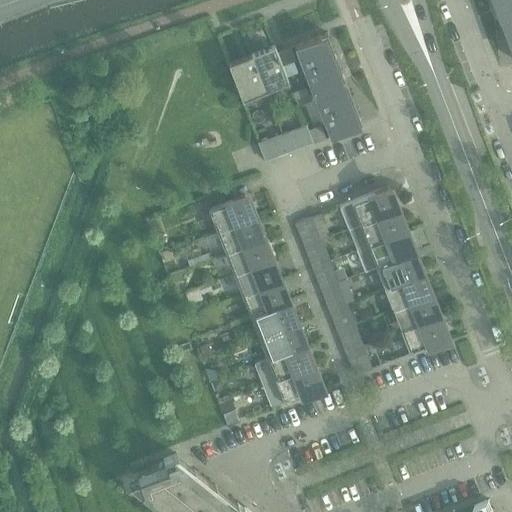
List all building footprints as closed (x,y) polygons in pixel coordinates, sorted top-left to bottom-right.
[(511,0),(494,0),(501,19),(511,45),(511,0)] [(362,124),(327,33),(295,45),(330,137),(362,124)] [(274,45),(251,54),(265,89),(288,80),(282,66),(277,52),(274,45)] [(290,47),(277,52),(282,66),(295,60),(290,47)] [(228,63),(230,70),(234,79),(241,98),(265,89),(251,54),(231,62),(228,63)] [(306,86),(292,91),(295,99),(309,94),(306,86)] [(309,94),(295,99),(298,106),(311,101),(309,94)] [(320,125),(308,129),(313,143),(325,138),(320,125)] [(289,152),(296,149),(290,133),(282,136),(289,152)] [(281,155),(289,152),(282,136),(275,138),(281,155)] [(351,202),(340,207),(348,229),(396,210),(387,188),(351,202)] [(244,195),(208,209),(217,231),(253,217),(244,195)] [(348,229),(356,250),(404,232),(396,210),(348,229)] [(322,214),(296,223),(305,246),(322,239),(330,236),(322,214)] [(155,216),(146,219),(151,232),(160,228),(155,216)] [(261,238),(253,217),(217,231),(225,252),(261,238)] [(376,266),(376,267),(412,253),(404,232),(356,250),(364,271),(376,266)] [(270,260),(261,238),(225,252),(234,274),(270,260)] [(337,257),(330,260),(322,239),(305,246),(313,267),(337,258),(337,257)] [(376,267),(384,288),(420,274),(412,253),(376,267)] [(278,281),(270,260),(234,274),(242,295),(278,281)] [(331,260),(313,267),(322,288),(339,282),(339,281),(346,278),(341,267),(334,270),(331,260)] [(384,288),(393,309),(429,295),(420,274),(384,288)] [(286,302),(278,281),(242,295),(250,316),(286,302)] [(339,282),(322,288),(330,309),(347,303),(339,282)] [(180,305),(186,303),(186,293),(177,296),(180,305)] [(393,309),(401,331),(437,317),(429,295),(393,309)] [(295,323),(286,302),(250,316),(258,337),(295,323)] [(356,324),(347,303),(330,309),(338,331),(356,324)] [(410,353),(446,339),(437,317),(401,331),(410,353)] [(303,344),(295,323),(258,337),(267,359),(303,344)] [(364,345),(356,324),(338,331),(347,352),(364,345)] [(203,357),(212,354),(207,343),(199,346),(203,357)] [(303,344),(267,359),(255,363),(264,384),(311,366),(303,344)] [(347,352),(355,374),(373,367),(364,345),(347,352)] [(264,384),(272,406),(320,388),(311,366),(264,384)] [(220,370),(206,369),(211,382),(219,379),(220,370)] [(219,379),(211,382),(214,392),(221,390),(223,385),(221,379),(219,379)] [(223,414),(227,424),(238,420),(230,399),(218,403),(222,414),(223,414)] [(248,511),(237,503),(236,504),(178,458),(165,463),(167,466),(137,478),(141,488),(139,491),(164,511),(248,511)]
